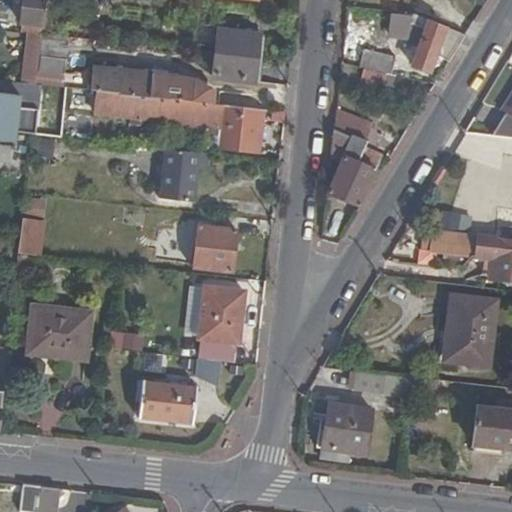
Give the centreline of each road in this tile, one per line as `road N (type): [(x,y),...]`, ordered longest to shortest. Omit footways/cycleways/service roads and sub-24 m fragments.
road 1 (tertiary): [(277,393),(511,8)]
road 2 (residential): [(277,393),(317,0)]
road 3 (residential): [(0,456),(219,481)]
road 4 (residential): [(251,484),(466,511)]
